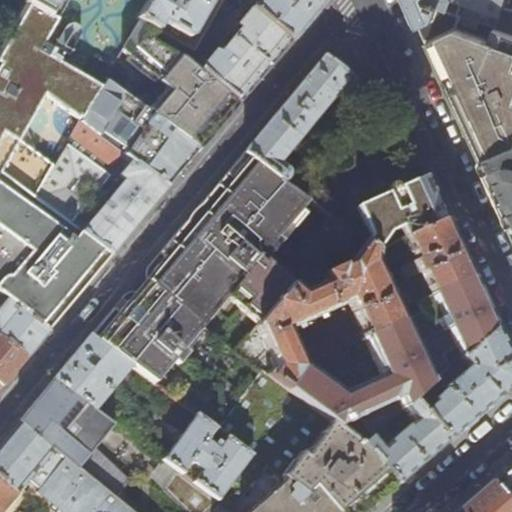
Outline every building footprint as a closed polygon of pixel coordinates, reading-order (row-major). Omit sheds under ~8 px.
[(27,0),(26,2),(50,16),(54,10),(59,0),(27,0)] [(149,0),(137,22),(139,23),(156,32),(161,25),(184,38),(188,38),(190,36),(211,0),(149,0)] [(257,0),(250,9),(289,42),(324,0),(257,0)] [(409,0),(420,23),(436,16),(437,5),(424,0),(409,0)] [(484,11),(484,9),(500,14),(505,0),(424,0),(437,5),(436,16),(420,23),(424,31),(428,40),(459,26),(461,14),(448,9),(451,0),(462,4),(463,2),(473,5),(472,7),(484,11)] [(511,0),(505,0),(500,14),(496,26),(507,31),(511,15),(511,0)] [(80,121),(101,87),(49,57),(53,49),(45,44),(61,14),(54,10),(50,16),(26,2),(0,46),(0,293),(6,298),(47,330),(76,296),(107,259),(112,253),(35,195),(52,169),(53,166),(19,140),(45,95),(80,121)] [(289,42),(250,9),(235,27),(239,31),(219,55),(214,53),(199,70),(218,86),(238,103),(253,86),(289,42)] [(511,32),(507,31),(496,26),(461,14),(459,26),(428,40),(452,92),(483,158),(511,144),(511,32)] [(147,110),(199,150),(223,121),(218,117),(222,112),(226,107),(232,111),(238,103),(218,86),(199,70),(188,60),(153,42),(156,32),(139,23),(122,51),(166,87),(147,110)] [(279,162),(343,87),(356,96),(353,100),(356,103),(367,87),(360,82),(324,55),(298,87),(244,151),(249,155),(285,182),(290,176),(290,172),(289,169),(279,162)] [(199,150),(147,110),(106,79),(101,87),(80,121),(122,152),(126,155),(168,186),(195,154),(199,150)] [(111,165),(122,152),(80,121),(71,136),(111,165)] [(511,144),(483,158),(498,191),(511,221),(511,144)] [(156,201),(168,186),(126,155),(123,159),(129,163),(119,175),(123,179),(93,216),(84,208),(88,203),(73,191),(82,179),(98,191),(110,176),(66,145),(55,164),(53,166),(52,169),(35,195),(112,253),(156,201)] [(141,289),(142,291),(137,297),(130,305),(126,301),(121,307),(94,339),(129,365),(154,384),(173,361),(178,364),(188,353),(183,349),(226,298),(257,324),(280,297),(292,284),(293,285),(301,275),(268,247),(308,200),(285,182),(249,155),(233,174),(228,170),(207,196),(200,203),(201,206),(201,208),(202,210),(199,213),(196,217),(194,216),(192,216),(189,216),(159,253),(163,256),(151,270),(142,281),(140,284),(140,287),(141,289)] [(406,237),(445,219),(443,215),(425,176),(355,208),(368,236),(364,241),(377,251),(406,237)] [(432,293),(471,275),(458,247),(445,219),(406,237),(417,260),(410,263),(416,275),(422,272),(432,293)] [(292,284),(280,297),(257,324),(250,332),(256,337),(260,335),(273,365),(266,374),(285,388),(304,364),(289,330),(343,305),(344,308),(349,306),(363,337),(402,319),(377,264),(377,251),(364,241),(350,262),(324,273),(328,282),(303,293),(293,285),(292,284)] [(482,300),(471,275),(432,293),(415,301),(419,311),(402,319),(363,337),(381,375),(342,392),(304,364),(285,388),(330,421),(360,444),(366,439),(351,426),(349,427),(344,422),(396,399),(401,409),(409,402),(414,398),(432,382),(419,355),(438,347),(445,330),(448,329),(456,345),(442,358),(439,362),(437,369),(438,377),(444,372),(495,328),(484,305),(482,300)] [(6,298),(0,305),(0,336),(26,356),(36,344),(47,330),(6,298)] [(511,364),(495,328),(444,372),(452,381),(445,387),(445,389),(430,401),(425,405),(427,408),(420,414),(447,440),(478,413),(511,384),(511,380),(511,364)] [(118,378),(129,365),(94,339),(90,335),(66,364),(53,380),(92,409),(93,409),(119,379),(118,378)] [(0,384),(1,386),(13,371),(26,356),(0,336),(0,384)] [(304,456),(330,421),(285,388),(266,374),(261,369),(216,430),(225,437),(249,455),(263,465),(279,476),(281,478),(299,453),(304,456)] [(88,414),(92,409),(53,380),(37,398),(18,421),(49,446),(80,408),(88,414)] [(419,403),(414,398),(409,402),(414,408),(419,403)] [(420,414),(414,408),(409,402),(401,409),(399,411),(410,423),(379,449),(368,437),(366,439),(360,444),(396,484),(415,468),(447,440),(420,414)] [(192,482),(216,500),(249,455),(225,437),(221,443),(216,439),(213,444),(206,439),(214,428),(195,415),(162,460),(181,474),(189,462),(200,470),(192,482)] [(130,511),(49,446),(18,421),(14,426),(0,442),(0,511),(15,493),(16,494),(27,481),(38,490),(37,492),(60,511),(130,511)] [(364,511),(396,484),(360,444),(330,421),(304,456),(299,453),(281,478),(282,479),(302,494),(312,487),(334,511),(364,511)] [(373,433),(378,439),(386,433),(380,427),(373,433)] [(112,494),(126,477),(93,449),(79,466),(112,494)] [(511,463),(491,481),(511,505),(511,463)] [(257,472),(273,484),(279,476),(263,465),(257,472)] [(334,511),(312,487),(302,494),(282,479),(248,511),(334,511)] [(511,511),(511,505),(491,481),(467,502),(455,511),(511,511)]
